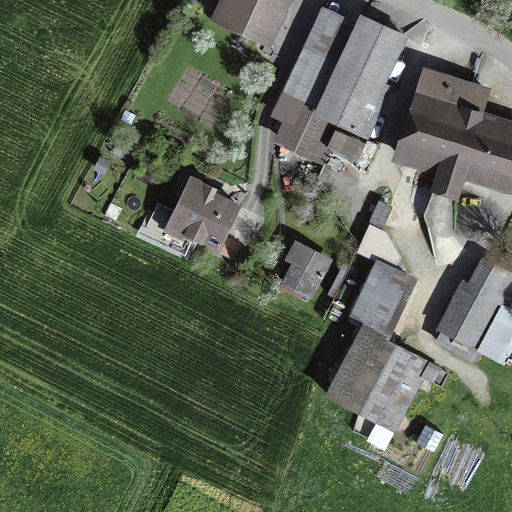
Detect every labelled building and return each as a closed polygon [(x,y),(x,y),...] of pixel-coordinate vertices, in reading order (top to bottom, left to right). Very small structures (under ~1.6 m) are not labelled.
[(282,0),(224,0),(217,17),(269,41),(287,2),(282,0)] [(305,50),(275,114),(288,120),(280,138),(311,153),(328,116),(359,130),(372,103),(377,106),(386,87),(381,84),(403,36),(362,16),(339,66),(305,50)] [(418,90),(396,152),(419,161),(422,153),(445,160),(435,187),(455,193),(464,166),(508,181),(511,168),(511,131),(478,121),(487,91),(447,78),(440,97),(418,90)] [(243,207),(188,183),(163,240),(217,264),(243,207)] [(378,200),(373,218),(387,222),(392,204),(378,200)] [(289,278),(311,289),(327,260),(297,245),(291,256),(298,260),(289,278)] [(327,394),(394,430),(430,362),(378,334),(407,274),(378,260),(352,313),(366,320),(327,394)] [(437,340),(469,358),(499,302),(511,309),(511,308),(511,275),(485,261),(471,287),(467,285),(437,340)] [(433,451),(443,433),(425,424),(416,441),(433,451)]
